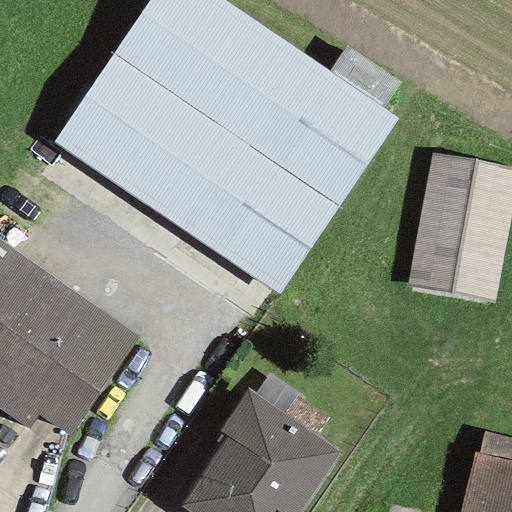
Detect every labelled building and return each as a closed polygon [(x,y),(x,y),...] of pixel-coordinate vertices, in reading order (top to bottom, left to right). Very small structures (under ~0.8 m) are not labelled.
[(334,82),(211,0),(145,0),(48,145),(278,299),(396,123),(334,82)] [(511,180),(511,171),(430,157),(407,284),(491,299),(511,180)] [(0,410),(27,430),(37,416),(67,437),(136,338),(0,243),(0,410)] [(267,374),(253,395),(282,414),(296,394),(267,374)] [(226,438),(180,507),(186,511),(300,511),(340,453),(282,414),(253,395),(246,390),(218,432),(226,438)] [(511,511),(511,467),(474,460),(462,511),(511,511)]
